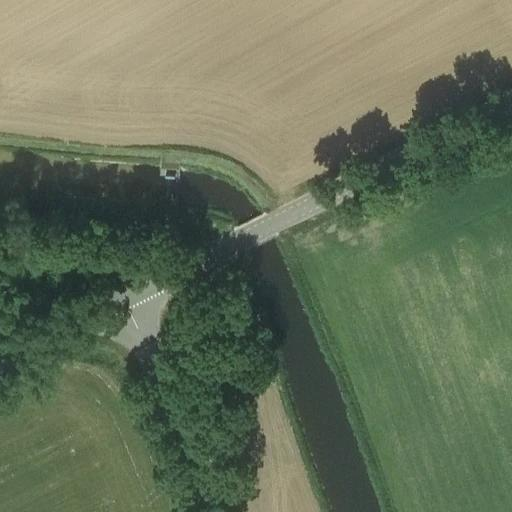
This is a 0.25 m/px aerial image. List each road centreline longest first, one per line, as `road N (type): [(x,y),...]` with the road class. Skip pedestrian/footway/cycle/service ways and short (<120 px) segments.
road 1 (tertiary): [(121,298),(511,103)]
road 2 (tertiary): [(210,511),(188,422),(121,298)]
road 3 (tertiary): [(0,360),(121,298)]
